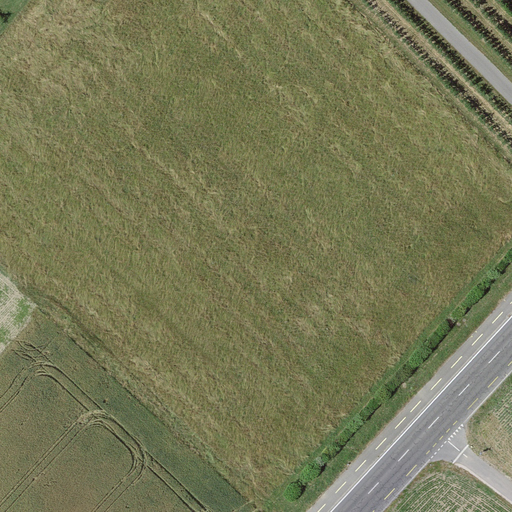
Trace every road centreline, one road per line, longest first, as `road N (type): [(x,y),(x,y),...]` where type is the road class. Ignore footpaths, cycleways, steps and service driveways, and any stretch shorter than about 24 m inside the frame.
road 1 (track): [(511,93),(418,0)]
road 2 (primary): [(429,428),(511,337)]
